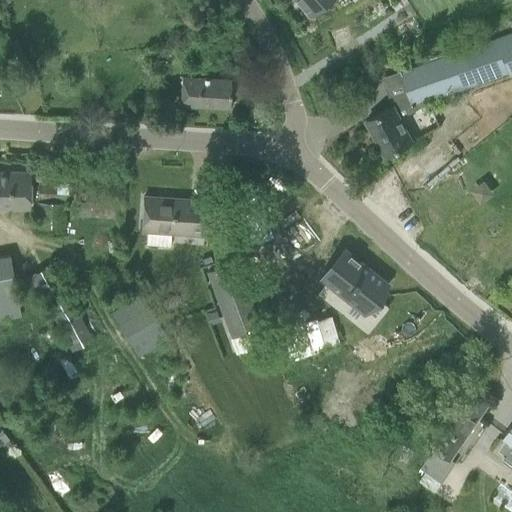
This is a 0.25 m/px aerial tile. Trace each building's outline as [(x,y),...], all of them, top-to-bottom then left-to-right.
[(295,0),(309,15),(325,0),(295,0)] [(412,141),(399,118),(414,111),(412,105),(507,71),(509,75),(511,74),(511,31),(400,71),(407,90),(389,97),(392,106),(366,120),(385,155),(412,141)] [(5,32),(0,33),(0,51),(8,69),(27,61),(17,38),(9,41),(5,32)] [(229,80),(181,77),(180,104),(228,106),(229,80)] [(0,209),(29,209),(29,171),(0,171),(0,209)] [(37,185),(36,201),(76,203),(76,214),(114,216),(116,189),(67,186),(66,187),(37,185)] [(141,229),(147,230),(146,245),(170,246),(171,232),(204,234),(207,201),(143,197),(141,229)] [(64,235),(65,204),(36,204),(36,235),(64,235)] [(346,253),(341,248),(316,274),(321,278),(310,289),(335,313),(345,302),(357,313),(382,287),(356,262),(356,261),(355,261),(347,254),(348,254),(347,253),(346,253)] [(9,254),(0,255),(0,319),(21,316),(9,254)] [(236,261),(206,272),(231,339),(261,328),(236,261)] [(51,263),(29,276),(71,351),(93,339),(51,263)] [(172,339),(147,294),(114,312),(140,357),(172,339)] [(327,316),(273,335),(283,364),(337,345),(327,316)] [(62,342),(54,326),(38,334),(46,350),(62,342)] [(432,450),(448,461),(488,402),(472,391),(432,450)] [(511,421),(501,437),(511,445),(511,421)]
